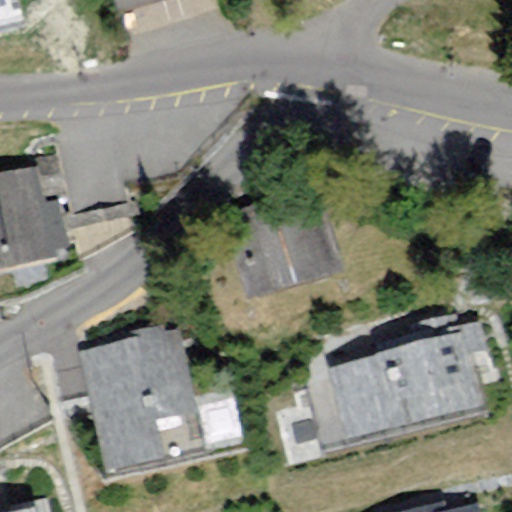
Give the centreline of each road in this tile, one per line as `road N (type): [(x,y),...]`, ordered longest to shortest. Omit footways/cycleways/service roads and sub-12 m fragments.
road 1 (unclassified): [(308,63),(154,246),(0,342)]
road 2 (unclassified): [(0,92),(308,63)]
road 3 (unclassified): [(308,63),(511,105)]
